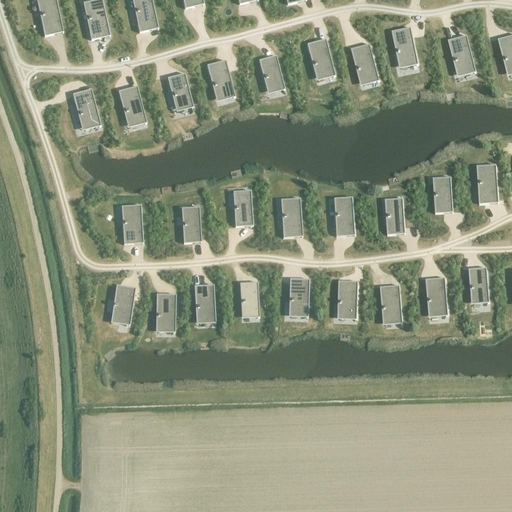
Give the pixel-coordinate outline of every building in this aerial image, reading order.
[(56,0),(39,4),(41,16),(42,18),(44,29),(42,29),(44,38),(53,36),(56,35),(56,32),(61,31),(63,31),(56,0)] [(151,0),(134,0),(136,12),(136,14),(137,14),(139,25),(137,25),(139,34),(148,32),(151,31),(150,29),(156,27),(156,28),(157,27),(151,0)] [(202,0),(184,0),(185,1),(183,1),(185,10),(194,8),(197,7),(196,5),(202,3),(202,4),(203,3),(202,0)] [(102,4),(85,8),(88,19),(88,22),(89,22),(91,32),(89,33),(91,42),(100,40),(100,39),(103,39),(102,36),(108,35),(109,35),(102,4)] [(401,31),(392,33),(393,42),(395,42),(398,52),(397,52),(398,55),(401,67),(418,63),(411,32),(410,32),(410,33),(404,34),(404,31),(401,32),(401,31)] [(507,39),(498,41),(500,50),(502,50),(505,60),(504,60),(505,63),(508,74),(511,73),(511,40),(511,41),(510,38),(507,39)] [(457,40),(448,42),(450,51),(452,51),(455,61),(454,61),(455,64),(458,75),(475,71),(467,40),(466,40),(466,41),(461,42),(460,39),(457,40)] [(316,44),(307,46),(309,55),(311,54),(314,65),(313,65),(314,67),(317,79),(334,74),(326,44),(319,46),(319,43),(316,44)] [(360,48),(351,51),(353,60),(355,59),(358,70),(358,72),(359,72),(362,84),(378,79),(371,49),(369,49),(370,49),(364,51),(363,48),(360,49),(360,48)] [(266,60),(258,62),(261,72),(262,75),(264,74),(265,78),(264,78),(265,81),(268,92),(284,88),(277,60),(276,61),(270,62),(269,60),(266,60)] [(216,65),(206,67),(209,76),(211,75),(213,86),(214,88),(217,100),(234,96),(226,65),(225,65),(225,66),(219,67),(219,64),(216,65)] [(175,78),(167,80),(170,90),(171,92),(172,92),(173,96),(174,99),(177,110),(192,106),(185,78),(184,78),(184,79),(178,80),(178,77),(175,78)] [(127,91),(118,93),(120,102),(122,101),(125,112),(125,114),(126,114),(129,126),(146,122),(138,91),(137,91),(137,92),(131,93),(130,90),(127,91)] [(77,104),(79,115),(80,117),(83,129),(100,124),(92,94),(91,94),(85,96),(84,93),(82,94),(81,93),(72,96),(75,105),(77,104)] [(496,170),(479,171),(480,183),(479,183),(479,186),(480,186),(480,197),(478,197),(479,206),(489,205),(491,205),(491,202),(497,202),(498,202),(496,170)] [(451,183),(435,184),(436,195),(435,195),(436,198),(436,202),(435,202),(435,205),(434,205),(435,215),(443,215),(443,214),(446,214),(446,211),(452,211),(453,211),(451,183)] [(234,218),(235,229),(243,228),(246,228),(246,225),(251,224),(252,225),(253,225),(251,196),(235,197),(236,209),(235,209),(235,211),(236,211),(236,215),(234,216),(235,218),(234,218)] [(353,203),(336,204),(336,216),(336,218),(337,229),(335,229),(336,239),(345,238),(345,237),(348,237),(348,234),(354,234),(355,234),(353,203)] [(300,204),(283,205),(283,217),(283,220),(284,220),(284,230),(282,231),(283,240),(292,239),(295,238),(295,236),(301,235),(301,236),(302,235),(300,204)] [(403,204),(387,205),(388,217),(388,219),(388,223),(387,224),(387,226),(386,226),(387,237),(395,236),(398,236),(398,233),(404,232),(404,233),(405,233),(403,204)] [(141,211),(123,212),(124,224),(124,226),(125,237),(123,237),(123,246),(133,246),(133,245),(136,245),(136,242),(142,242),(143,242),(141,211)] [(199,213),(183,214),(184,225),(184,228),(184,232),(183,232),(183,235),(183,245),(191,245),(191,244),(194,244),(194,241),(200,241),(201,241),(199,213)] [(472,291),(473,302),(489,301),(487,273),(486,273),(480,273),(479,271),(477,271),(477,270),(469,271),(469,282),(470,282),(470,284),(472,284),(472,288),(472,291)] [(435,280),(426,281),(426,290),(428,290),(429,301),(429,304),(430,316),(448,314),(445,283),(444,283),(438,283),(438,281),(435,281),(435,280)] [(299,281),(289,281),(289,290),(291,290),(291,301),(290,301),(290,303),(291,303),(290,315),(308,316),(309,284),(302,284),(302,281),(299,281)] [(348,283),(338,283),(338,292),(340,292),(340,303),(340,306),(339,317),(357,318),(358,286),(357,286),(357,287),(351,286),(351,284),(348,284),(348,283)] [(247,285),(239,285),(240,296),(240,298),(242,298),(242,302),(242,305),(243,317),(259,316),(258,287),(256,287),(251,288),(250,285),(247,285)] [(115,296),(117,296),(115,307),(114,310),(115,310),(113,321),(130,324),(135,293),(128,292),(128,289),(125,289),(125,288),(116,287),(115,296)] [(203,287),(194,288),(194,297),(196,297),(197,308),(197,310),(198,322),(215,321),(214,290),(206,290),(206,288),(203,288),(203,287)] [(390,288),(380,289),(381,298),(383,298),(384,309),(383,309),(384,311),(385,323),(402,322),(400,290),(399,290),(399,291),(393,291),(392,288),(390,289),(390,288)] [(157,319),(158,319),(157,331),(175,331),(176,299),(174,299),(174,300),(168,300),(168,297),(166,297),(166,296),(156,296),(156,305),(158,305),(158,316),(157,316),(157,319)]
